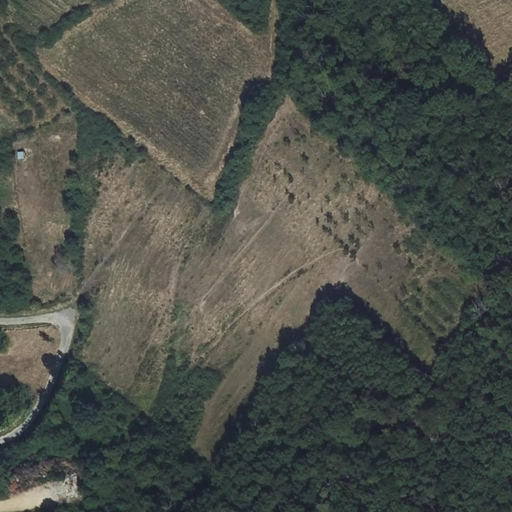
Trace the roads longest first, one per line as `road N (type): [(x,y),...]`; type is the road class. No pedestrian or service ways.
road 1 (unclassified): [(0,441),(37,410),(67,333),(60,320),(0,319)]
road 2 (track): [(217,188),(269,72),(278,0)]
